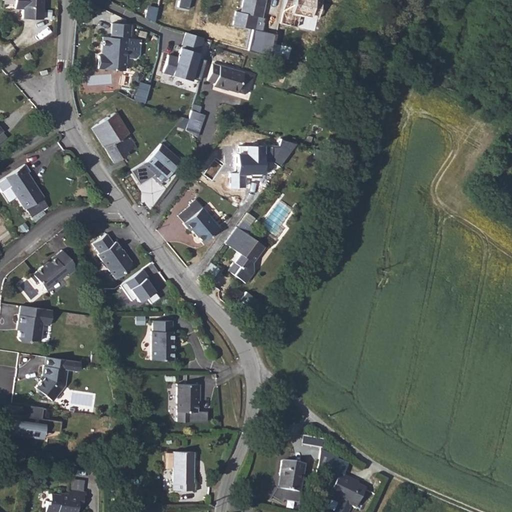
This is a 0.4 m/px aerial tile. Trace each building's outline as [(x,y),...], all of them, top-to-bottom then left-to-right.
[(39,0),(11,0),(12,10),(19,10),(19,20),(39,20),(39,0)] [(178,0),(177,7),(189,9),(191,0),(178,0)] [(266,0),(244,0),(242,16),(237,15),(235,29),(252,30),(256,31),(258,18),(264,19),(266,0)] [(284,0),(280,22),(298,26),(300,15),(310,17),(313,0),(284,0)] [(99,53),(98,66),(125,68),(125,56),(135,57),(138,53),(139,38),(129,38),(130,22),(112,22),(110,35),(103,35),(103,46),(105,46),(105,53),(99,53)] [(256,31),(252,30),(247,51),(287,60),(290,48),(272,44),(274,35),(256,31)] [(185,31),(173,76),(192,80),(204,37),(185,31)] [(238,94),(244,74),(213,64),(207,84),(238,94)] [(252,77),(244,74),(238,94),(246,97),(252,77)] [(168,101),(164,114),(187,120),(191,108),(168,101)] [(206,112),(191,108),(187,120),(186,126),(199,140),(206,112)] [(116,113),(94,126),(113,160),(136,147),(116,113)] [(297,144),(280,137),(275,147),(245,145),(246,157),(235,157),(234,174),(264,175),(263,162),(269,163),(279,168),(297,144)] [(145,160),(131,169),(139,183),(153,175),(162,182),(180,157),(161,142),(145,160)] [(23,176),(18,169),(0,180),(0,186),(19,214),(20,213),(25,221),(41,211),(36,202),(37,202),(21,178),(23,176)] [(188,221),(187,222),(194,231),(196,229),(198,234),(207,243),(223,230),(200,199),(192,205),(193,206),(199,212),(190,221),(188,221)] [(151,206),(155,212),(160,205),(157,202),(151,206)] [(181,216),(187,222),(188,221),(190,221),(199,212),(193,206),(181,216)] [(238,226),(226,244),(236,250),(241,253),(236,261),(240,264),(234,272),(244,278),(251,268),(255,263),(268,243),(250,231),(249,233),(238,226)] [(120,269),(128,264),(128,260),(125,254),(121,254),(118,250),(120,249),(114,241),(112,242),(106,234),(92,244),(98,252),(97,254),(114,277),(120,272),(120,269)] [(241,253),(236,250),(231,258),(235,261),(229,269),(234,272),(240,264),(236,261),(241,253)] [(51,262),(35,273),(47,290),(63,279),(61,276),(68,272),(70,276),(76,272),(75,265),(65,251),(57,257),(58,259),(52,263),(51,262)] [(143,268),(121,284),(131,299),(136,296),(139,300),(146,296),(151,303),(159,298),(145,277),(148,275),(143,268)] [(48,307),(17,302),(14,321),(16,321),(14,335),(16,338),(24,339),(27,336),(36,338),(39,321),(46,322),(48,307)] [(172,321),(154,321),(154,332),(151,332),(151,360),(174,361),(174,349),(172,349),(173,332),(172,332),(172,321)] [(69,358),(44,355),(43,364),(41,363),(39,372),(41,373),(41,375),(33,386),(34,387),(35,391),(39,395),(43,394),(50,400),(63,384),(65,368),(68,368),(77,369),(78,360),(69,358)] [(196,412),(197,394),(199,394),(199,385),(177,384),(177,421),(189,422),(189,412),(196,412)] [(37,417),(39,406),(20,404),(19,415),(12,414),(9,433),(34,437),(36,427),(39,428),(55,430),(57,421),(37,417)] [(37,445),(39,428),(36,427),(34,437),(9,433),(8,441),(37,445)] [(175,447),(172,487),(194,488),(195,480),(192,479),(194,448),(175,447)] [(285,451),(280,480),(278,479),(273,485),(283,493),(286,491),(301,493),(307,455),(285,451)] [(348,468),(317,454),(312,473),(328,481),(327,483),(334,486),(327,499),(334,503),(336,508),(334,511),(350,511),(351,511),(354,511),(355,511),(365,491),(352,485),(353,482),(343,478),(348,468)] [(54,493),(46,492),(45,500),(42,500),(40,511),(71,511),(73,503),(79,504),(81,491),(65,489),(65,493),(54,491),(54,493)]
